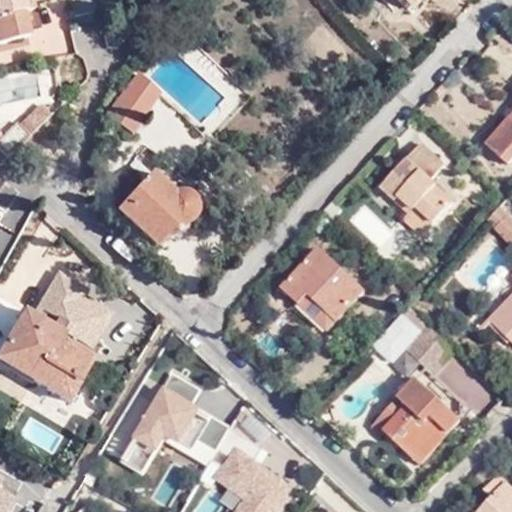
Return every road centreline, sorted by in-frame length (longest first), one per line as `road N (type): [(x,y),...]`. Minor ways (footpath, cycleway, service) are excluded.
road 1 (residential): [(495,0),(192,324)]
road 2 (residential): [(192,324),(36,185),(88,92),(174,0)]
road 3 (residential): [(385,511),(192,324)]
road 4 (residential): [(422,511),(511,422)]
